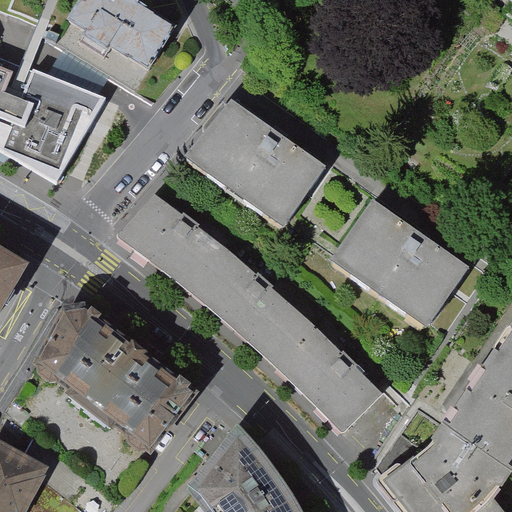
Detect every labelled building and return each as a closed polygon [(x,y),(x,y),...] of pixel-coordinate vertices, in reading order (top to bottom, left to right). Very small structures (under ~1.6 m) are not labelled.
[(80,0),(67,22),(88,34),(80,46),(105,61),(112,49),(151,72),(176,30),(135,6),(139,0),(80,0)] [(14,67),(0,61),(0,142),(57,177),(107,94),(33,65),(23,93),(5,86),(14,67)] [(229,111),(188,168),(279,235),(321,178),(229,111)] [(196,299),(231,256),(155,197),(119,241),(196,299)] [(373,207),(333,265),(428,331),(468,273),(373,207)] [(0,312),(25,270),(0,255),(0,312)] [(196,299),(277,370),(313,328),(231,256),(196,299)] [(196,397),(84,311),(65,315),(38,366),(152,454),(196,397)] [(313,328),(277,370),(344,436),(382,396),(313,328)] [(511,337),(452,426),(511,467),(511,337)] [(288,511),(303,504),(275,463),(243,425),(194,489),(212,511),(288,511)] [(511,497),(511,467),(452,426),(429,459),(384,482),(407,511),(503,511),(511,497)] [(44,469),(0,445),(0,511),(20,511),(39,478),(44,469)] [(81,511),(39,478),(20,511),(81,511)]
